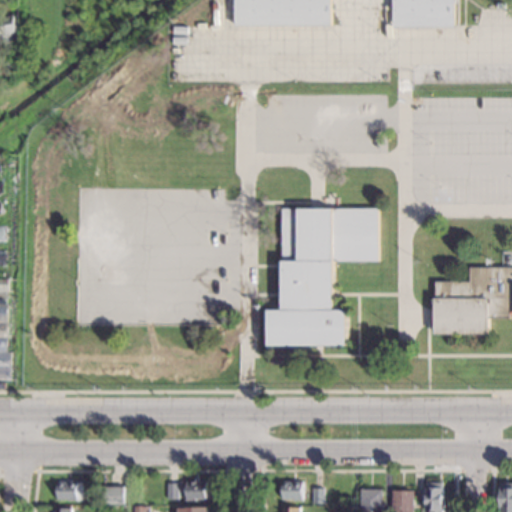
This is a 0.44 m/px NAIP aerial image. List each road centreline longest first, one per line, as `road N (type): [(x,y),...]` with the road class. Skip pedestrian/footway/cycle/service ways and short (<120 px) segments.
road 1 (primary): [(511,408),(0,410)]
road 2 (primary): [(0,455),(511,454)]
